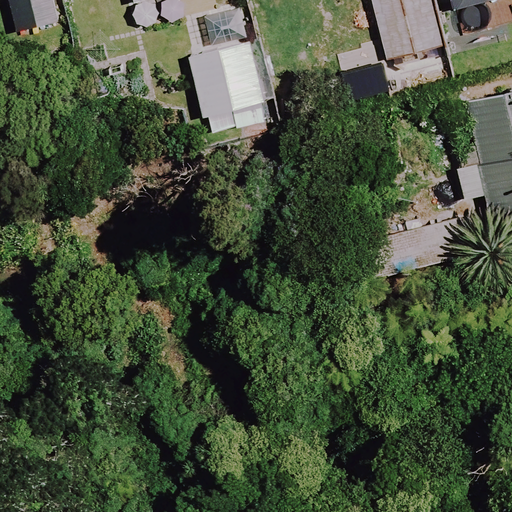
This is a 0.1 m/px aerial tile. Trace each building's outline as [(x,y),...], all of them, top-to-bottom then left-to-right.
[(60,19),(55,0),(13,0),(21,29),(60,19)] [(430,0),(369,0),(383,60),(442,47),(430,0)] [(448,0),(451,9),(486,0),(448,0)] [(78,80),(67,51),(21,67),(32,96),(78,80)] [(511,91),(456,106),(469,159),(452,164),(462,201),(482,196),(502,278),(511,275),(511,91)]
